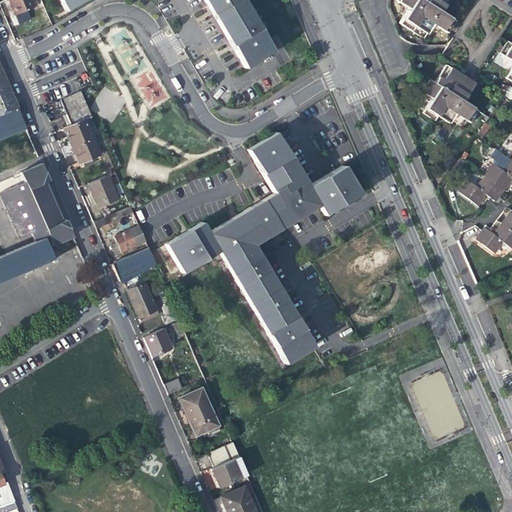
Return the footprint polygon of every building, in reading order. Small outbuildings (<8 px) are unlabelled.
[(8,0),(15,16),(33,8),(29,0),(8,0)] [(62,0),(69,10),(85,0),(207,0),(219,20),(236,49),(247,67),(261,59),(262,62),(268,58),(267,56),(275,51),(244,0),(62,0)] [(395,0),(409,9),(400,23),(423,38),(432,24),(447,33),(455,21),(440,11),(447,0),(395,0)] [(511,45),(506,42),(498,54),(511,62),(511,65),(504,78),(511,83),(511,45)] [(435,83),(430,80),(423,92),(432,98),(424,112),(435,120),(438,115),(449,122),(456,113),(470,122),(478,110),(463,101),(474,84),(462,76),(446,65),(435,83)] [(0,138),(25,128),(0,68),(0,138)] [(511,99),(511,96),(511,87),(508,85),(503,96),(511,99)] [(81,91),(62,99),(60,100),(66,114),(63,115),(68,126),(65,128),(77,158),(79,162),(84,160),(87,165),(96,161),(94,156),(99,153),(85,119),(91,116),(81,91)] [(486,121),(480,130),(485,133),(491,125),(486,121)] [(485,133),(480,130),(477,134),(482,138),(485,133)] [(168,242),(184,270),(220,250),(286,362),(314,346),(306,332),(287,300),(271,271),(262,257),(255,243),(281,228),(322,205),(327,214),(361,195),(344,166),(328,175),(310,186),(300,168),(287,147),(278,132),(250,148),(276,194),(254,206),(226,222),(210,232),(204,222),(185,233),(168,242)] [(115,171),(107,151),(100,154),(109,174),(115,171)] [(511,160),(502,153),(485,176),(503,189),(511,178),(511,160)] [(464,161),(460,157),(455,163),(460,167),(464,161)] [(44,183),(48,181),(41,163),(18,173),(23,183),(0,192),(0,201),(20,247),(44,238),(48,247),(72,237),(65,219),(60,221),(44,183)] [(92,194),(98,208),(117,199),(107,175),(87,183),(92,194)] [(498,195),(503,189),(485,176),(476,188),(467,181),(459,191),(477,205),(485,194),(494,201),(498,195)] [(126,214),(130,222),(132,228),(138,225),(132,209),(130,206),(93,222),(96,228),(126,214)] [(511,214),(509,212),(501,223),(511,231),(511,214)] [(112,230),(115,236),(132,228),(130,222),(112,230)] [(511,248),(511,246),(511,231),(501,223),(496,229),(493,234),(483,227),(475,237),(493,251),(501,240),(511,248)] [(114,237),(116,242),(121,252),(145,240),(138,225),(132,228),(115,236),(114,237)] [(0,280),(53,258),(48,247),(44,238),(20,247),(0,255),(0,280)] [(115,255),(121,252),(116,242),(110,245),(112,249),(115,255)] [(148,247),(111,264),(118,281),(124,281),(155,264),(148,247)] [(135,309),(139,321),(154,315),(140,284),(127,290),(135,309)] [(172,304),(162,308),(165,316),(162,317),(165,325),(179,319),(172,304)] [(142,338),(149,356),(154,354),(171,347),(164,332),(172,328),(174,331),(183,328),(180,321),(142,338)] [(177,378),(163,384),(167,393),(181,387),(177,378)] [(188,416),(195,433),(216,424),(200,387),(179,396),(188,416)] [(207,454),(212,466),(237,456),(232,443),(207,454)] [(246,476),(237,456),(212,466),(210,467),(214,477),(219,487),(246,476)] [(0,506),(14,502),(7,485),(2,472),(0,472),(0,506)] [(228,511),(253,511),(243,487),(221,496),(228,511)] [(0,511),(5,511),(16,508),(14,502),(0,506),(0,511)]
